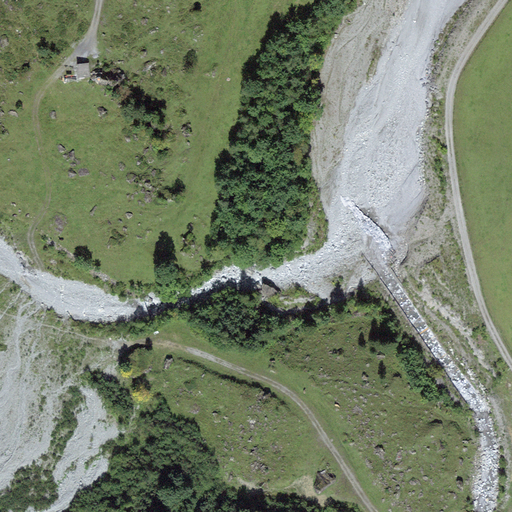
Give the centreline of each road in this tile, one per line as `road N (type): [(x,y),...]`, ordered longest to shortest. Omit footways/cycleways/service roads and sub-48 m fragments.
road 1 (track): [(503,0),(462,60),(448,95),(447,139),(479,298),(511,369)]
road 2 (track): [(373,511),(314,422),(274,385),(177,348),(87,346),(66,327)]
road 3 (track): [(66,327),(29,243),(48,192),(33,109),(90,33),(98,0)]
